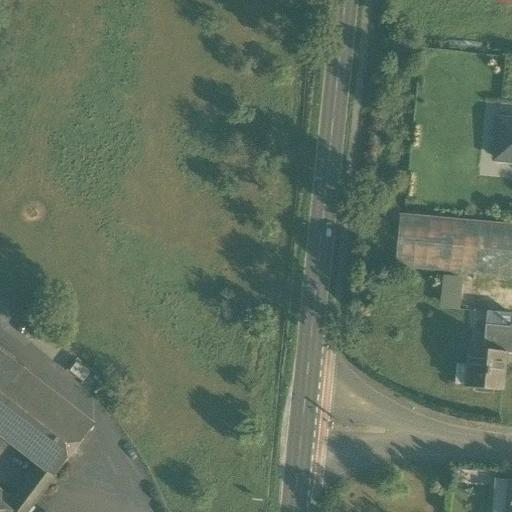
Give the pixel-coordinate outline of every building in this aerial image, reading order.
[(511,121),(499,120),(495,160),(511,161),(511,121)] [(395,269),(511,279),(511,225),(400,215),(395,269)] [(462,278),(442,277),(439,309),(460,311),(462,278)] [(487,312),(485,326),(510,328),(511,314),(487,312)] [(485,326),(483,351),(505,353),(505,354),(511,354),(511,328),(510,328),(485,326)] [(502,392),(505,354),(505,353),(483,351),(470,350),(469,366),(467,386),(467,388),(502,392)] [(0,356),(0,434),(39,463),(56,476),(93,427),(0,356)] [(455,385),(467,386),(469,366),(456,365),(455,385)] [(28,477),(29,482),(43,493),(56,476),(39,463),(28,477)] [(506,511),(508,494),(509,481),(494,479),(491,511),(506,511)] [(33,506),(43,493),(29,482),(19,497),(33,506)] [(0,511),(28,511),(33,506),(19,497),(15,503),(0,491),(0,511)]
